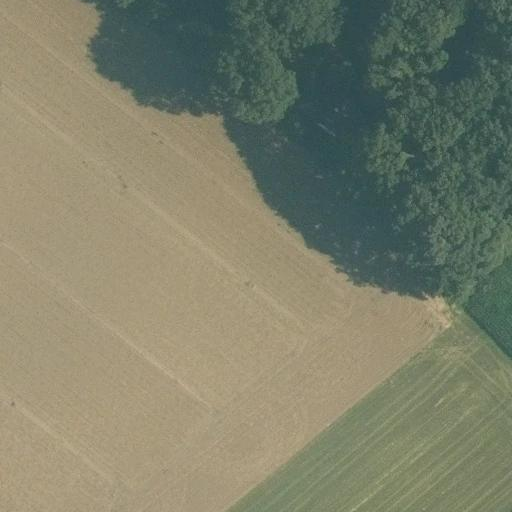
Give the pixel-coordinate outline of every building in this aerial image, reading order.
[(374,87),(358,75),(351,85),(360,92),(358,96),(365,101),(374,87)] [(317,105),(305,96),(295,110),(306,119),(317,105)] [(365,131),(351,120),(354,115),(330,98),(322,109),(317,105),(306,119),(311,122),(309,125),(333,143),(341,132),(356,143),(365,131)] [(433,157),(426,166),(442,181),(450,171),(433,157)] [(419,160),(410,169),(415,174),(434,190),(439,194),(447,185),(442,181),(426,166),(419,160)] [(434,190),(415,174),(409,181),(428,197),(434,190)]
